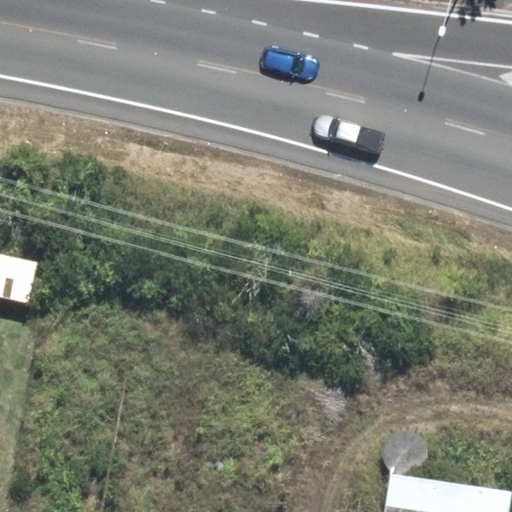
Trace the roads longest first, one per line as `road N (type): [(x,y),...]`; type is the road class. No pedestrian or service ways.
road 1 (primary): [(511,141),(182,58)]
road 2 (primary): [(182,58),(366,36),(511,43)]
road 3 (primary): [(182,58),(0,24)]
